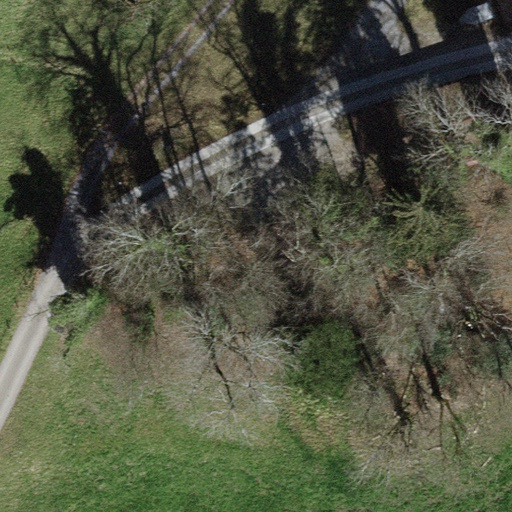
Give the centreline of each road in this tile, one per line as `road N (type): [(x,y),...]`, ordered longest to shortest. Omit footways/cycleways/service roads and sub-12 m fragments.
road 1 (unclassified): [(0,421),(11,392),(201,146),(511,59)]
road 2 (track): [(42,352),(70,226),(234,0)]
